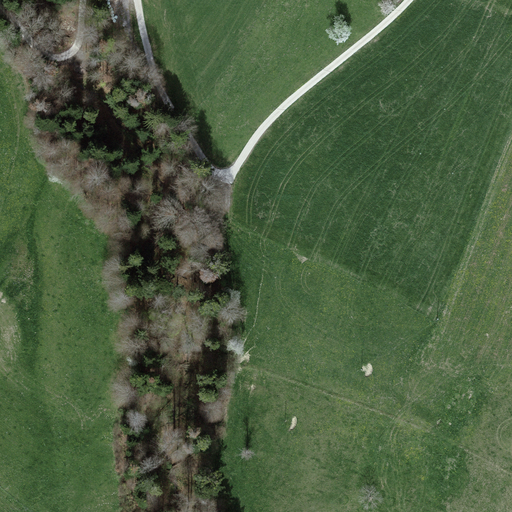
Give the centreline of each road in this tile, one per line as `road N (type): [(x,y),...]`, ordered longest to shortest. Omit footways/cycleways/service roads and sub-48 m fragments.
road 1 (unclassified): [(138,0),(161,91),(216,174),(233,169),(268,120),(405,0)]
road 2 (unclassified): [(0,4),(35,46),(58,57),(76,46),(82,0)]
